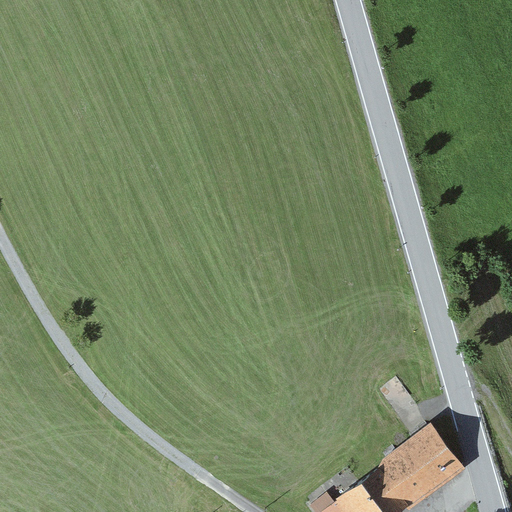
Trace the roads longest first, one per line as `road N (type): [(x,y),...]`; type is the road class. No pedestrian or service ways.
road 1 (tertiary): [(493,511),(349,0)]
road 2 (track): [(0,238),(52,332),(117,414),(252,511)]
